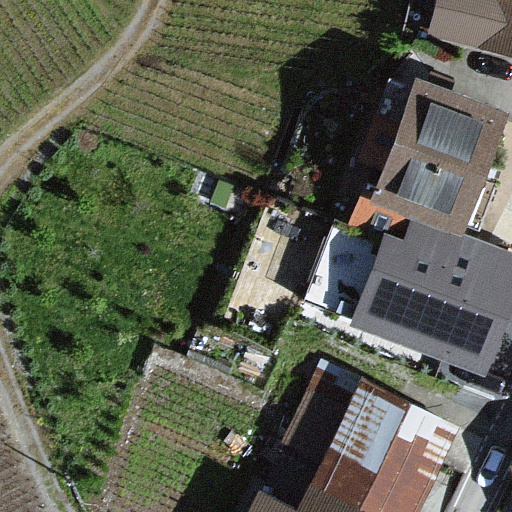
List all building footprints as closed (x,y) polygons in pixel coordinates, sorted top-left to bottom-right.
[(511,0),(428,0),(423,26),(511,42),(511,0)] [(498,101),(406,68),(361,176),(456,215),(498,101)] [(511,237),(456,215),(361,176),(344,219),(331,214),(298,294),(483,369),(511,298),(511,237)] [(405,511),(449,424),(321,361),(282,440),(327,462),(303,510),(248,483),(233,511),(405,511)] [(511,453),(503,458),(511,477),(511,453)]
